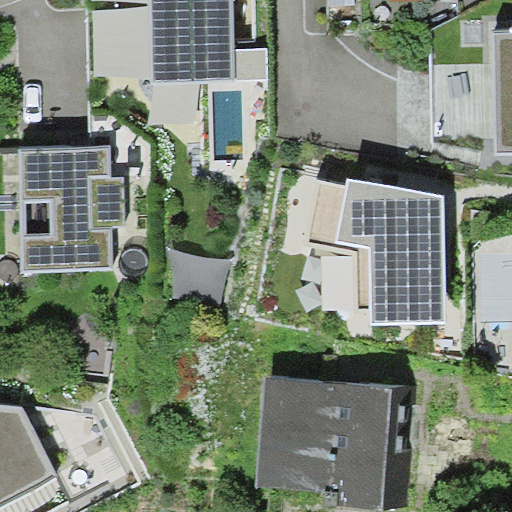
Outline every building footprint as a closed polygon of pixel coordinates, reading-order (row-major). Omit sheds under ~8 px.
[(245,0),(156,0),(158,96),(247,95),(245,0)] [(511,27),(491,29),(495,153),(511,152),(511,27)] [(115,151),(23,153),(26,287),(118,285),(115,151)] [(436,200),(317,180),(304,243),(353,252),(354,311),(434,309),(436,200)] [(406,389),(274,383),(269,505),(401,510),(406,389)] [(1,393),(0,392),(0,498),(2,499),(4,511),(69,511),(58,420),(6,427),(1,393)]
